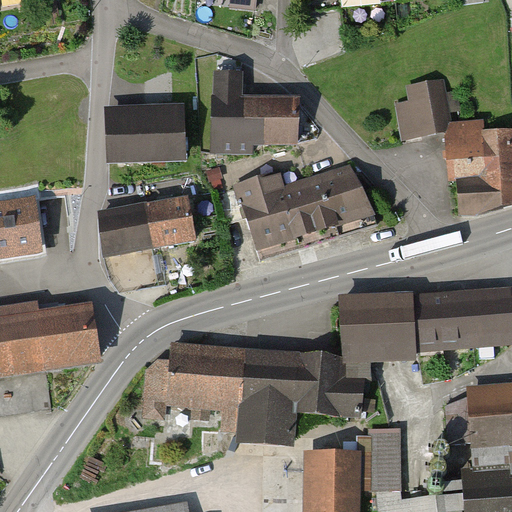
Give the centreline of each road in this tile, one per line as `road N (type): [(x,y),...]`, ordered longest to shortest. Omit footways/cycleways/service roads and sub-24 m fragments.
road 1 (residential): [(450,247),(284,70),(104,8)]
road 2 (primary): [(136,348),(205,312),(450,247)]
road 3 (residential): [(103,62),(88,277),(136,348)]
road 4 (primary): [(20,511),(136,348)]
